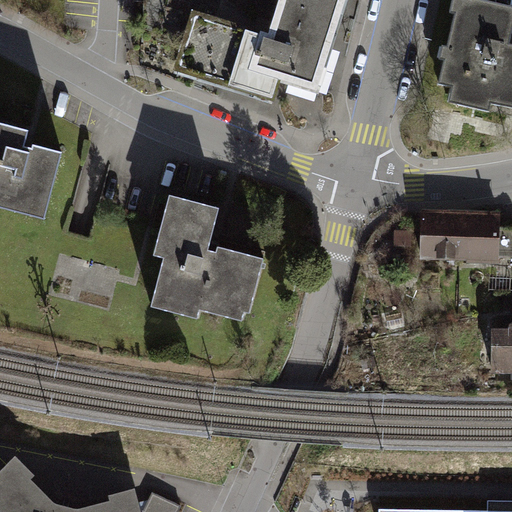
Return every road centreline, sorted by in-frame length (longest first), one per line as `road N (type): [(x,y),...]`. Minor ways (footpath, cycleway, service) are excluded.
road 1 (residential): [(242,511),(309,364),(354,185)]
road 2 (residential): [(354,185),(209,138),(98,83)]
road 3 (residential): [(354,185),(399,0)]
road 4 (residential): [(354,185),(467,184),(511,175)]
